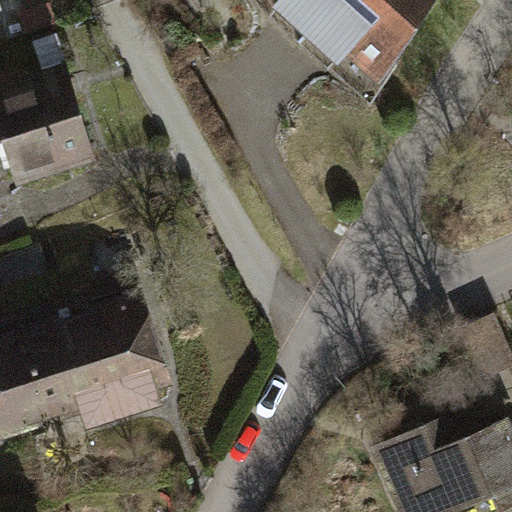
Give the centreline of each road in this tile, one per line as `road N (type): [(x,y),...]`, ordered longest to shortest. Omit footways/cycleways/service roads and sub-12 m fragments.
road 1 (residential): [(365,272),(426,147),(511,6)]
road 2 (residential): [(240,511),(365,272)]
road 3 (residential): [(365,272),(419,284),(476,282),(511,266)]
